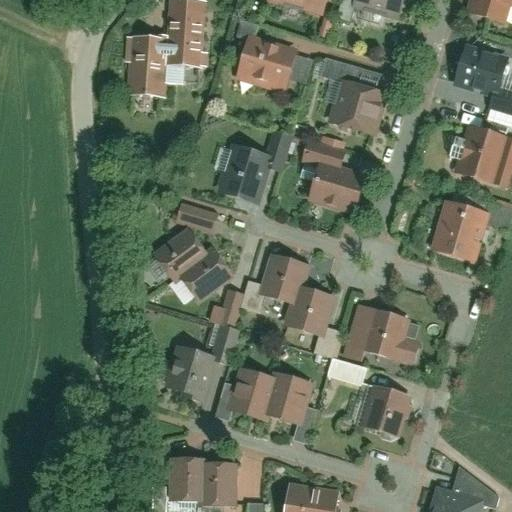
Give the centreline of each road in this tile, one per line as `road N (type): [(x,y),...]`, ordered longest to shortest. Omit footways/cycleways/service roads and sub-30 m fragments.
road 1 (residential): [(102,511),(103,315),(84,72),(119,0)]
road 2 (residential): [(445,0),(367,269),(452,293)]
road 3 (residential): [(405,511),(410,490),(242,444)]
